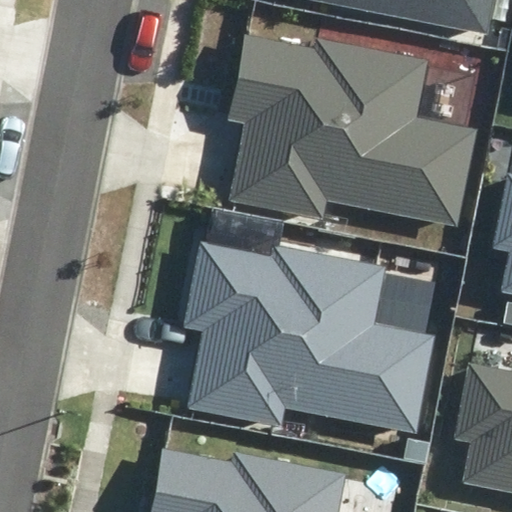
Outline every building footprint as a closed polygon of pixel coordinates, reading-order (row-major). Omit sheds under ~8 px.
[(310,0),(489,34),(495,0),(310,0)] [(231,198),(319,216),(323,199),(455,225),(474,132),(414,120),(426,61),(314,39),(313,48),(245,34),(227,122),(245,126),(231,198)] [(511,174),(508,174),(493,249),(509,253),(501,294),(511,296),(511,174)] [(189,404),(279,422),(282,405),(414,432),(433,338),(374,326),(386,267),(274,245),(272,254),(198,239),(180,328),(204,332),(189,404)] [(511,370),(469,362),(453,438),(470,441),(462,483),(511,492),(511,370)] [(337,511),(345,475),(234,453),(232,463),(162,449),(149,511),(337,511)]
